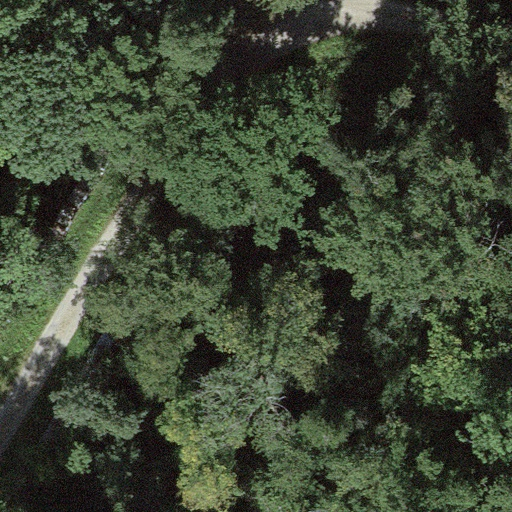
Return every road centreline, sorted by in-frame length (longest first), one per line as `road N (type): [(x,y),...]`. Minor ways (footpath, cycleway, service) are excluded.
road 1 (track): [(0,437),(270,0)]
road 2 (track): [(511,46),(333,0)]
